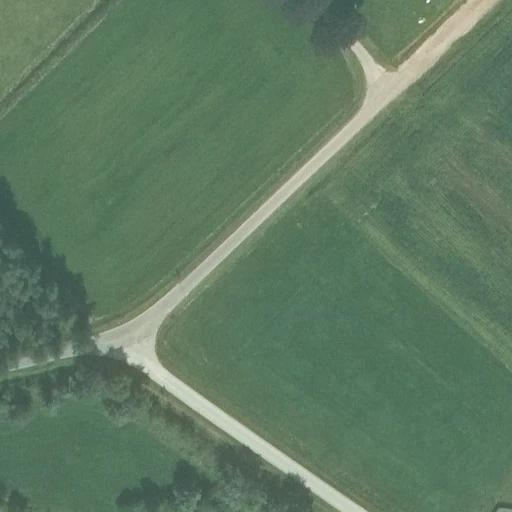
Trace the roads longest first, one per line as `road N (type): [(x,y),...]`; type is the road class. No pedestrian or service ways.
road 1 (unclassified): [(118,338),(159,311),(409,75)]
road 2 (unclassified): [(358,511),(172,385),(118,338)]
road 3 (unclassified): [(0,369),(118,338)]
